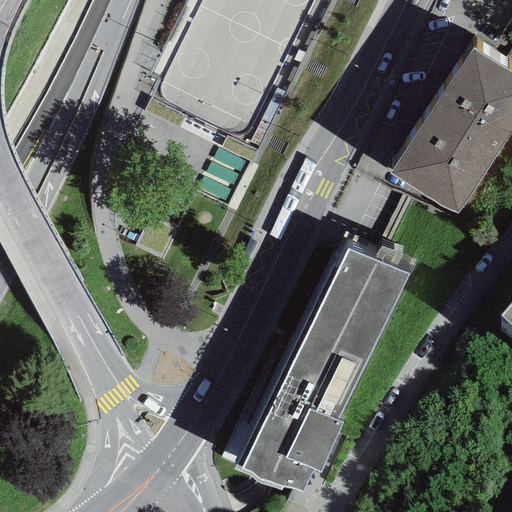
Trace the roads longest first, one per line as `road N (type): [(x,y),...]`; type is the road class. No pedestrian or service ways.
road 1 (tertiary): [(216,382),(409,0)]
road 2 (primary): [(0,244),(118,0)]
road 3 (motorway): [(0,163),(87,0)]
road 4 (primary): [(74,315),(138,391),(184,400),(216,382)]
road 5 (primary): [(0,173),(74,315)]
road 6 (primary): [(97,375),(109,432),(98,511)]
